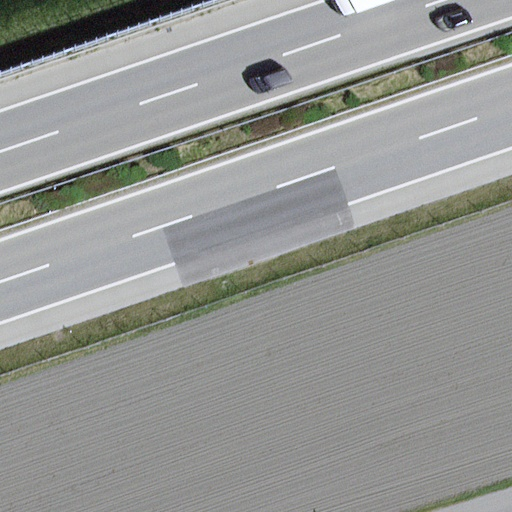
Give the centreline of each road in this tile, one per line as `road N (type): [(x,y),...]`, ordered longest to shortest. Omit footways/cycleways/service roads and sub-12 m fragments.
road 1 (motorway): [(0,283),(511,108)]
road 2 (motorway): [(452,0),(0,154)]
